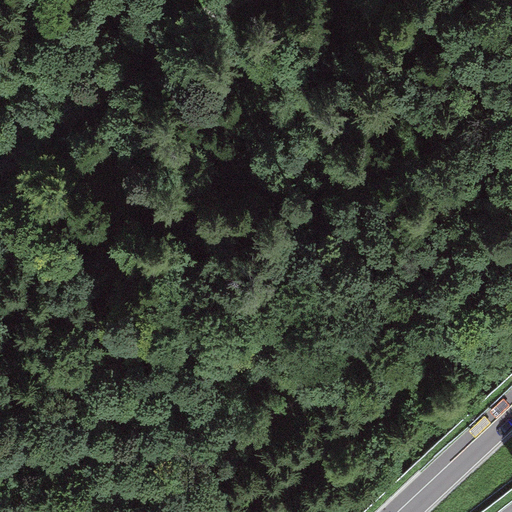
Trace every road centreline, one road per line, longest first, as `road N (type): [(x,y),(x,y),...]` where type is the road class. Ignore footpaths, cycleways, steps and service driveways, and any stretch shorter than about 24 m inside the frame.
road 1 (track): [(241,0),(194,25),(0,171)]
road 2 (track): [(0,98),(18,71),(108,0)]
road 3 (motorway): [(511,416),(409,511)]
